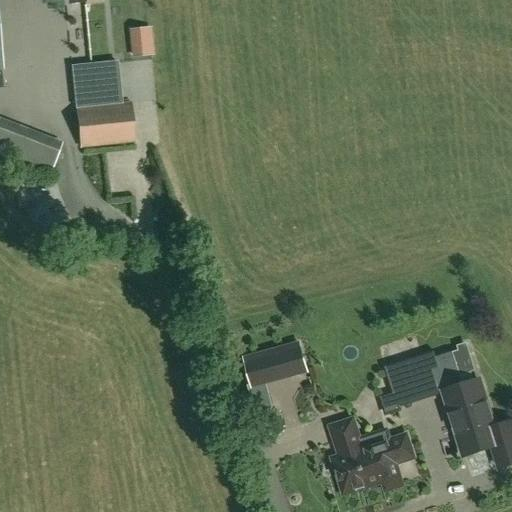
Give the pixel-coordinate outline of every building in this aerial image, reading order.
[(79,148),(135,142),(131,101),(75,107),(79,148)] [(0,152),(51,172),(62,141),(0,117),(0,152)] [(444,392),(463,386),(460,376),(475,371),(467,343),(457,346),(459,351),(437,358),(435,352),(384,369),(392,394),(422,385),(427,400),(445,395),(444,392)] [(307,372),(299,345),(245,360),(253,387),(307,372)] [(478,381),(475,382),(463,386),(444,392),(445,395),(464,457),(499,446),(478,381)] [(381,483),(369,447),(362,450),(353,420),(330,428),(335,443),(336,442),(341,456),(331,460),(343,495),(351,493),(381,483)] [(369,447),(381,483),(384,495),(403,489),(395,464),(414,459),(406,436),(392,440),(369,447)]
